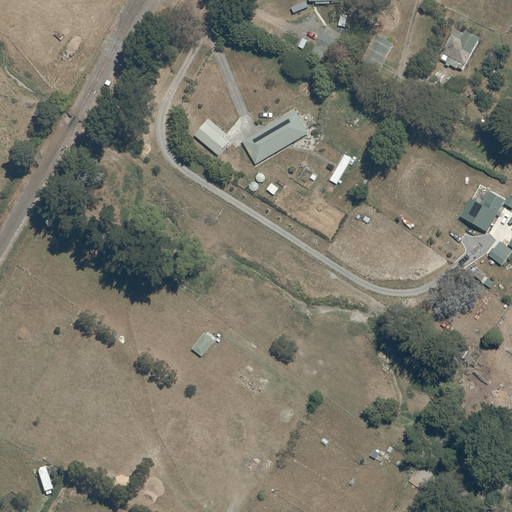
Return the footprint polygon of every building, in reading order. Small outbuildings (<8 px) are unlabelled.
[(326,63),(341,36),(328,28),(312,55),(326,63)] [(480,39),(468,31),(463,39),(453,32),(440,54),(447,58),(444,63),(460,73),(480,39)] [(395,41),(376,32),(360,64),(379,74),(395,41)] [(244,141),(258,164),(310,134),(306,128),(314,124),(308,113),(301,117),(297,111),(244,141)] [(328,179),(338,184),(350,165),(352,166),(355,161),(344,154),(328,179)] [(473,220),(490,229),(505,204),(511,208),(511,183),(498,176),(473,220)] [(477,210),(466,205),(460,218),(471,223),(477,210)] [(511,252),(500,243),(490,257),(502,266),(511,252)] [(216,340),(204,333),(193,350),(204,357),(216,340)] [(240,369),(235,378),(255,393),(262,384),(240,369)]
